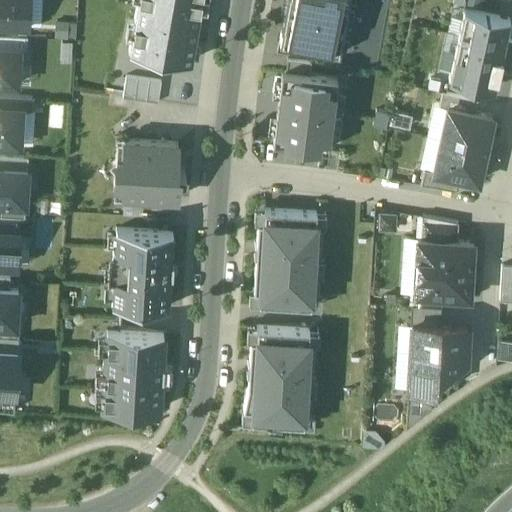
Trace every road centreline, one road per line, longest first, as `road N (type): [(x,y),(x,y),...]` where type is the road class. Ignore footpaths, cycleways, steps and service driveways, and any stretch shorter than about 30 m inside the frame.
road 1 (residential): [(109,511),(168,465),(202,407),(220,172)]
road 2 (residential): [(220,172),(495,213)]
road 3 (residential): [(220,172),(245,0)]
road 4 (residential): [(495,213),(485,351)]
